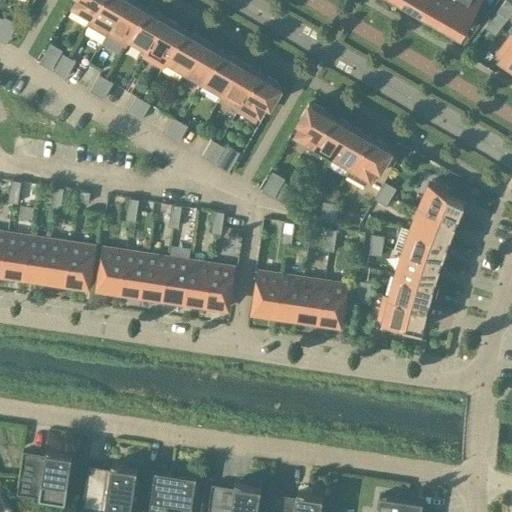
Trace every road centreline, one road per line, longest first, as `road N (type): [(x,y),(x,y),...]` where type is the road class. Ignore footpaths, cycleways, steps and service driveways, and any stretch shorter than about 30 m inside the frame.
road 1 (residential): [(0,409),(477,479)]
road 2 (residential): [(251,200),(0,53)]
road 3 (residential): [(0,166),(251,200)]
road 4 (residential): [(231,349),(481,386)]
road 5 (residential): [(0,314),(231,349)]
road 6 (residential): [(231,349),(251,200)]
road 7 (residential): [(481,386),(511,269)]
